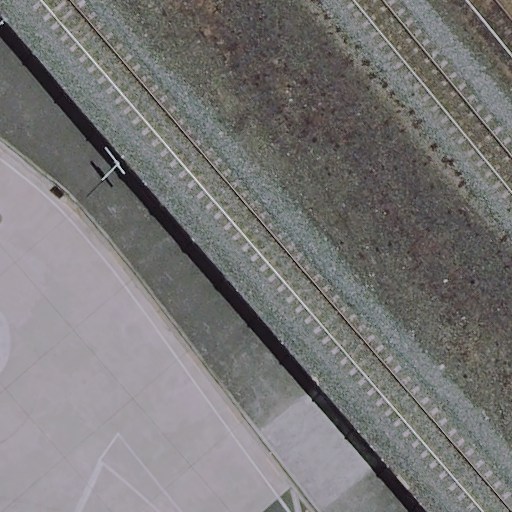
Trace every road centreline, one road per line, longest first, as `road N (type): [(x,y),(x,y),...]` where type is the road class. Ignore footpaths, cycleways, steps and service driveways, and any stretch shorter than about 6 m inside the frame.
road 1 (tertiary): [(0,221),(48,244),(87,297),(95,362),(68,421)]
road 2 (tertiary): [(68,421),(148,511)]
